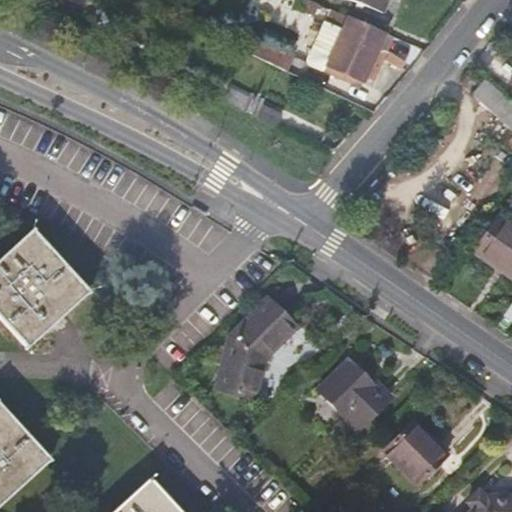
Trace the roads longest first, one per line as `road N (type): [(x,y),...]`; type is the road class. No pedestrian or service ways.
road 1 (secondary): [(302,224),(0,55)]
road 2 (residential): [(494,0),(302,224)]
road 3 (secondary): [(511,366),(302,224)]
